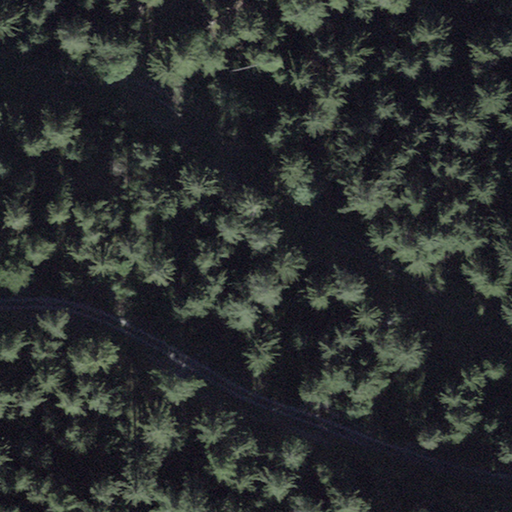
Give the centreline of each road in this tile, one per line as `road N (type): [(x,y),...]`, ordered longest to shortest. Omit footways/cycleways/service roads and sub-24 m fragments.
road 1 (track): [(0,74),(147,88),(249,187),(385,276),(511,333)]
road 2 (track): [(511,483),(488,485),(271,407),(94,317),(65,309),(0,312)]
